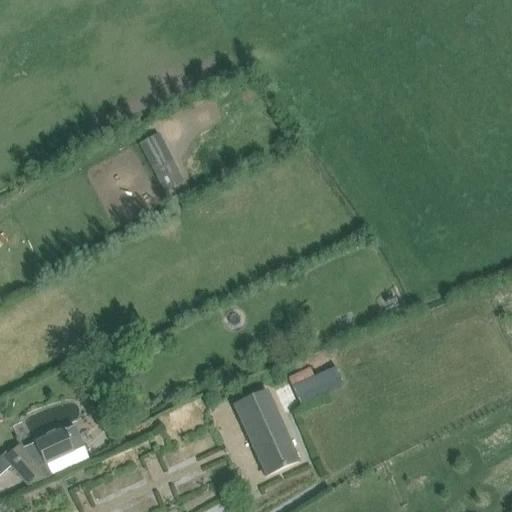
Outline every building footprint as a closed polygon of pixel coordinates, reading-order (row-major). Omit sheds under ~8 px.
[(184,182),(159,136),(140,146),(165,192),(184,182)] [(229,310),(243,315),(248,301),(234,296),(229,310)] [(167,351),(159,335),(140,345),(147,361),(167,351)] [(299,356),(302,367),(324,360),(321,349),(299,356)] [(301,370),(297,361),(279,369),(288,386),(293,384),(290,377),(294,376),(293,374),(301,370)] [(299,463),(267,390),(232,407),(266,478),(299,463)] [(28,487),(47,478),(52,476),(47,467),(74,455),(73,453),(84,448),(74,426),(23,449),(19,445),(0,461),(0,476),(11,467),(28,487)]
